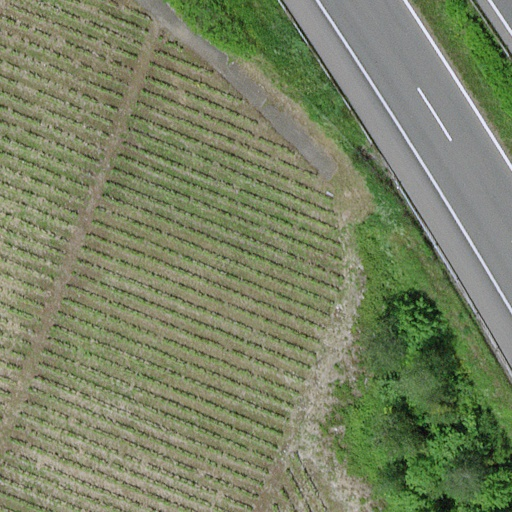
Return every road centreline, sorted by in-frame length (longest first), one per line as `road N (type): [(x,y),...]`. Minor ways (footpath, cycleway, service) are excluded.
road 1 (motorway): [(360,0),(511,245)]
road 2 (track): [(333,171),(147,0)]
